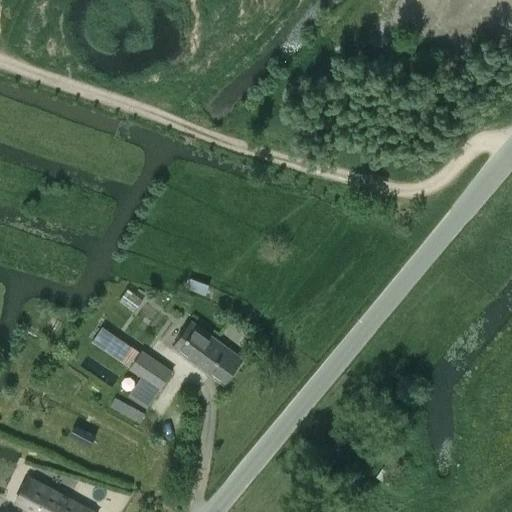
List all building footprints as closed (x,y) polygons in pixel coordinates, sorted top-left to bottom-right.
[(190,279),(187,288),(205,294),(208,285),(190,279)] [(224,384),(243,359),(192,322),(174,347),(224,384)] [(161,387),(171,372),(104,325),(94,340),(161,387)] [(115,398),(111,406),(140,422),(144,414),(115,398)] [(190,413),(194,408),(181,398),(177,403),(190,413)] [(414,475),(391,460),(377,482),(400,497),(414,475)] [(32,468),(28,477),(15,501),(34,511),(94,511),(39,482),(43,474),(32,468)]
